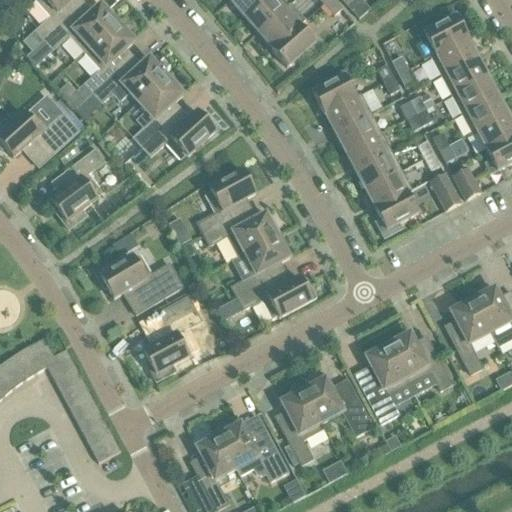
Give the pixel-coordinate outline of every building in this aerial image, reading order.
[(44,44),(69,21),(61,13),(75,0),(41,0),(37,4),(51,21),(23,46),(31,55),(33,53),(34,54),(44,44)] [(244,20),(266,0),(233,0),(229,3),(244,20)] [(281,0),(266,0),(244,20),(258,36),(284,13),(289,9),(281,0)] [(352,0),(339,0),(347,9),(355,2),(352,0)] [(332,1),(324,7),(334,19),(342,12),(332,1)] [(284,13),(258,36),(272,52),(271,52),(271,53),(299,29),(298,28),(304,23),(290,7),(289,9),(284,13)] [(69,21),(44,44),(53,53),(68,39),(84,57),(120,25),(110,14),(108,16),(101,8),(77,30),(69,21)] [(431,61),(468,41),(457,20),(437,31),(434,25),(417,35),(423,46),(428,43),(435,57),(430,60),(431,61)] [(93,97),(118,75),(110,66),(134,45),(127,37),(129,35),(120,25),(84,57),(100,74),(85,88),(93,97)] [(299,29),(271,53),(287,71),(304,56),(308,61),(323,48),(314,38),(310,42),(299,29)] [(441,80),(477,61),(467,42),(468,42),(468,41),(431,61),(441,80)] [(399,78),(408,73),(402,61),(392,66),(399,78)] [(451,99),(487,80),(477,61),(441,80),(451,99)] [(138,106),(168,78),(159,68),(156,70),(149,62),(125,83),(118,75),(93,97),(102,107),(112,98),(119,106),(129,96),(138,106)] [(275,84),(282,91),(301,74),(294,66),(275,84)] [(383,86),(393,81),(387,69),(377,74),(383,86)] [(324,118),(361,98),(361,97),(356,100),(348,86),(353,83),(347,72),(330,81),(333,87),(313,97),(324,118)] [(408,73),(399,78),(405,90),(415,85),(408,73)] [(147,129),(133,142),(142,151),(167,129),(159,120),(183,99),(175,91),(178,89),(168,78),(138,106),(146,115),(140,121),(147,129)] [(461,118),(497,99),(487,80),(451,99),(461,118)] [(393,81),(383,86),(390,98),(400,93),(393,81)] [(76,113),(93,97),(85,88),(67,104),(76,113)] [(336,137),(372,117),(361,98),(324,118),(325,119),(326,118),(336,137)] [(471,137),(507,118),(497,99),(461,118),(471,137)] [(416,118),(426,113),(419,100),(410,105),(416,118)] [(407,123),(416,118),(410,105),(400,110),(407,123)] [(416,118),(423,130),(432,125),(426,113),(416,118)] [(13,161),(37,139),(54,157),(78,135),(62,117),(46,131),(31,114),(26,118),(24,117),(10,129),(5,124),(0,128),(0,150),(2,153),(4,151),(13,161)] [(167,129),(142,151),(150,160),(166,146),(181,163),(186,158),(187,160),(215,134),(198,115),(174,137),(167,129)] [(346,156),(382,136),(372,117),(336,137),(346,156)] [(423,130),(416,118),(407,123),(413,135),(423,130)] [(486,154),(511,139),(511,126),(507,118),(471,137),(472,138),(478,135),(487,153),(486,153),(486,154)] [(356,175),(392,155),(382,136),(346,156),(356,175)] [(439,154),(449,149),(442,137),(433,142),(439,154)] [(491,163),(484,166),(490,177),(497,174),(497,175),(511,167),(511,139),(486,154),(491,163)] [(424,162),(434,157),(427,145),(418,150),(424,162)] [(449,149),(439,154),(446,167),(455,162),(449,149)] [(59,216),(57,217),(68,233),(86,220),(82,214),(97,203),(95,201),(101,197),(87,178),(104,166),(95,154),(68,174),(77,186),(51,205),(59,216)] [(366,194),(402,174),(392,155),(356,175),(366,194)] [(434,157),(424,162),(431,175),(440,170),(434,157)] [(467,172),(453,180),(466,205),(481,197),(467,172)] [(375,213),(412,193),(402,174),(366,194),(376,212),(375,213)] [(203,238),(232,223),(227,212),(255,197),(243,175),(210,193),(211,195),(204,198),(214,218),(197,227),(203,238)] [(445,178),(430,186),(446,215),(460,207),(445,178)] [(412,193),(375,213),(380,223),(375,226),(384,242),(402,233),(399,227),(418,217),(408,197),(413,194),(412,193)] [(244,257),(281,238),(274,225),(271,227),(266,217),(238,233),(232,223),(203,238),(209,249),(225,241),(236,261),(244,257)] [(191,242),(186,234),(175,240),(180,249),(191,242)] [(131,237),(112,248),(119,260),(138,249),(131,237)] [(237,302),(267,287),(261,277),(289,261),(284,252),(287,250),(281,238),(244,257),(255,278),(231,291),(237,302)] [(94,276),(104,292),(107,291),(114,302),(141,286),(155,307),(183,290),(169,268),(151,278),(140,260),(134,263),(133,261),(117,271),(113,265),(94,276)] [(267,287),(237,302),(243,313),(261,303),(263,307),(272,323),(278,320),(279,322),(312,304),(316,302),(306,283),(302,285),(300,281),(272,297),(267,287)] [(484,294),(471,301),(491,337),(497,350),(511,342),(511,318),(510,320),(495,292),(485,297),(484,294)] [(157,316),(171,341),(143,356),(150,367),(147,369),(156,386),(175,376),(172,369),(189,360),(188,358),(194,355),(183,335),(201,325),(188,300),(157,316)] [(469,348),(491,337),(471,301),(459,307),(460,310),(451,315),(466,344),(455,349),(471,379),(482,373),(469,348)] [(399,339),(387,346),(406,382),(409,388),(431,377),(440,395),(452,389),(436,359),(425,365),(410,337),(401,342),(399,339)] [(37,377),(47,371),(99,466),(120,455),(66,353),(54,360),(44,342),(21,354),(0,368),(0,404),(5,399),(15,391),(23,385),(37,377)] [(356,378),(355,379),(381,428),(398,418),(388,399),(409,388),(406,382),(387,346),(374,352),(376,355),(366,360),(372,371),(356,379),(356,378)] [(314,384),(302,391),(324,433),(325,433),(322,427),(343,416),(356,440),(367,434),(373,431),(349,387),(332,396),(325,382),(316,387),(314,384)] [(303,445),(324,433),(302,391),(289,398),(291,400),(281,405),(296,434),(285,440),(301,469),(312,463),(303,445)] [(203,414),(179,424),(188,445),(212,435),(203,414)] [(229,430),(217,436),(235,470),(234,470),(239,479),(253,471),(256,477),(262,478),(266,477),(270,485),(288,476),(265,433),(248,442),(240,427),(231,432),(229,430)] [(235,470),(217,436),(205,443),(206,446),(197,451),(210,476),(185,490),(196,511),(220,511),(228,508),(219,490),(229,485),(224,475),(234,470),(235,470)]
